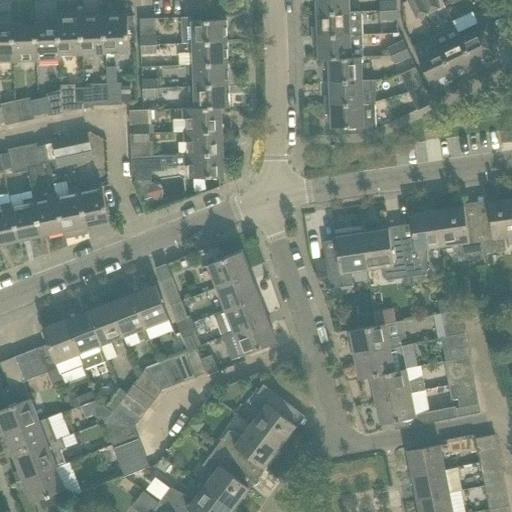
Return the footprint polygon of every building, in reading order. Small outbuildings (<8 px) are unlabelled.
[(349,12),(348,0),(310,0),(311,0),(316,0),(316,14),(349,12)] [(428,14),(420,0),(406,0),(416,20),(428,14)] [(440,9),(435,0),(420,0),(428,14),(440,9)] [(397,11),(396,2),(379,3),(380,11),(397,11)] [(397,19),(397,11),(380,11),(380,20),(397,19)] [(363,12),(359,12),(349,12),(316,14),(317,27),(312,27),(312,37),(364,35),(363,12)] [(81,17),(81,13),(57,14),(57,26),(58,26),(60,52),(72,52),(72,55),(83,55),(83,51),(81,17)] [(488,44),(500,38),(489,14),(476,21),(480,29),(473,33),(471,29),(468,28),(457,33),(460,39),(477,74),(485,69),(483,64),(495,58),(488,44)] [(129,53),(128,28),(134,27),(133,16),(127,16),(127,15),(104,16),(106,50),(118,50),(118,53),(129,53)] [(104,16),(81,17),(83,51),(95,51),(95,54),(106,54),(106,50),(104,16)] [(193,21),(192,17),(181,18),(182,43),(188,43),(192,43),(192,44),(226,42),(226,20),(193,21)] [(34,23),(34,27),(35,27),(37,61),(61,60),(60,52),(58,26),(57,26),(45,26),(45,23),(40,23),(34,23)] [(17,24),(11,24),(11,28),(12,28),(14,62),(37,61),(35,27),(34,27),(22,27),(22,24),(17,24)] [(0,62),(14,62),(12,28),(11,28),(0,28),(0,62)] [(364,57),(364,35),(312,37),(313,46),(318,46),(318,60),(323,60),(323,59),(351,58),(360,57),(361,57),(364,57)] [(156,36),(140,37),(140,46),(156,45),(156,36)] [(453,78),(439,49),(434,36),(412,47),(426,75),(434,94),(444,89),(441,84),(453,78)] [(477,74),(460,39),(439,49),(453,78),(466,72),(468,78),(477,74)] [(407,49),(403,41),(388,48),(391,56),(407,49)] [(227,64),(226,42),(192,44),(192,43),(188,43),(188,54),(192,53),(193,65),(227,64)] [(156,54),(156,45),(140,46),(141,54),(156,54)] [(407,49),(391,56),(396,65),(411,58),(407,49)] [(361,57),(360,57),(351,58),(323,59),(323,60),(323,69),(329,69),(329,82),(362,81),(361,57)] [(228,86),(227,64),(193,65),(188,65),(189,75),(193,75),(194,87),(228,86)] [(424,86),(415,67),(400,75),(409,93),(424,86)] [(142,81),(142,89),(158,89),(157,80),(142,81)] [(330,95),(324,96),(325,105),(363,104),(362,92),(376,92),(376,80),(362,81),(329,82),(330,95)] [(131,102),(130,86),(121,87),(121,83),(106,84),(107,105),(122,105),(122,102),(131,102)] [(107,105),(106,84),(92,84),(92,88),(84,88),(85,109),(93,107),(93,106),(107,105)] [(75,85),(61,85),(62,114),(75,111),(85,109),(84,88),(75,88),(75,85)] [(229,108),(228,86),(194,87),(189,87),(190,97),(194,97),(195,108),(195,109),(221,108),(229,108)] [(432,104),(424,86),(409,93),(417,111),(432,104)] [(158,97),(158,89),(142,89),(142,98),(158,97)] [(50,113),(47,97),(39,99),(42,115),(50,113)] [(42,115),(39,99),(31,101),(34,116),(42,115)] [(1,107),(0,107),(0,123),(4,123),(5,126),(20,122),(15,101),(1,104),(1,107)] [(376,130),(375,103),(363,104),(325,105),(325,115),(330,115),(331,129),(347,128),(348,134),(369,133),(376,130)] [(222,131),(221,108),(195,109),(195,108),(182,109),(183,120),(187,119),(188,131),(188,132),(222,131)] [(149,134),(148,125),(133,126),(133,134),(149,134)] [(223,154),(222,131),(188,132),(188,131),(183,132),(184,142),(188,142),(188,154),(188,155),(223,154)] [(93,159),(88,133),(67,137),(73,164),(93,159)] [(149,142),(149,134),(133,134),(130,134),(130,143),(149,142)] [(73,164),(67,137),(52,140),(52,143),(45,145),(48,160),(56,159),(58,168),(73,164)] [(48,160),(45,145),(37,147),(36,144),(22,147),(26,168),(28,168),(30,177),(44,174),(42,165),(40,165),(40,162),(48,160)] [(26,168),(22,147),(7,150),(8,153),(0,155),(3,170),(12,168),(12,171),(26,168)] [(224,177),(223,154),(188,155),(188,154),(184,154),(154,156),(154,157),(131,158),(132,181),(132,182),(150,181),(150,172),(154,171),(153,165),(164,164),(165,166),(189,165),(190,179),(224,177)] [(109,222),(105,202),(101,184),(90,186),(91,191),(80,193),(79,193),(86,227),(109,222)] [(79,193),(80,193),(79,189),(68,191),(69,196),(57,198),(64,232),(64,235),(71,233),(71,236),(87,233),(86,227),(79,193)] [(57,198),(56,194),(45,196),(46,201),(35,203),(34,203),(41,237),(64,232),(57,198)] [(34,203),(35,203),(34,199),(23,201),(24,205),(12,208),(19,241),(41,237),(34,203)] [(511,236),(511,199),(488,203),(489,215),(477,217),(483,253),(504,251),(505,238),(511,236)] [(12,208),(11,204),(1,206),(2,210),(0,210),(0,245),(19,241),(12,208)] [(483,253),(477,217),(466,219),(464,206),(437,210),(442,246),(454,244),(458,244),(461,256),(483,253)] [(442,246),(437,210),(410,214),(414,238),(402,240),(407,276),(425,274),(426,248),(442,246)] [(407,276),(402,240),(390,242),(388,229),(362,233),(367,267),(380,265),(386,279),(407,276)] [(367,267),(362,233),(335,237),(337,250),(324,252),(330,289),(349,286),(352,269),(367,267)] [(207,265),(215,284),(216,288),(250,275),(241,252),(207,265)] [(259,297),(250,275),(216,288),(225,310),(259,297)] [(181,302),(172,279),(161,283),(170,306),(181,302)] [(168,318),(163,304),(155,285),(132,294),(145,327),(168,318)] [(145,327),(132,294),(110,303),(122,336),(135,331),(139,341),(149,337),(145,327)] [(267,320),(259,297),(225,310),(213,315),(222,337),(267,320)] [(187,317),(181,302),(170,306),(178,329),(192,323),(190,316),(187,317)] [(122,336),(110,303),(87,312),(106,361),(116,357),(110,341),(122,336)] [(476,317),(474,307),(460,310),(462,320),(476,317)] [(379,310),(373,311),(376,326),(396,322),(394,312),(380,314),(380,311),(379,310)] [(462,320),(460,310),(435,315),(437,325),(462,320)] [(106,361),(87,312),(65,321),(78,353),(84,370),(106,361)] [(276,343),(267,320),(222,337),(231,360),(276,343)] [(83,367),(78,353),(65,321),(42,329),(48,344),(37,348),(46,373),(49,372),(58,368),(61,375),(83,367)] [(405,336),(402,321),(396,322),(376,326),(350,331),(354,355),(402,346),(400,337),(405,336)] [(201,346),(192,323),(178,329),(188,352),(196,349),(196,347),(201,346)] [(441,338),(445,362),(469,357),(465,333),(441,338)] [(406,369),(404,356),(402,346),(354,355),(359,379),(371,377),(371,376),(395,372),(395,371),(406,369)] [(46,373),(37,348),(25,353),(35,377),(46,373)] [(206,373),(196,349),(188,352),(185,353),(194,378),(206,373)] [(35,377),(25,353),(14,357),(24,382),(35,377)] [(194,378),(185,353),(162,362),(172,386),(194,378)] [(24,382),(14,357),(0,362),(0,364),(9,387),(24,382)] [(469,357),(445,362),(444,362),(449,386),(474,381),(469,357)] [(172,386),(162,362),(144,369),(161,391),(162,390),(172,386)] [(58,368),(49,372),(52,380),(61,376),(61,375),(58,368)] [(161,391),(144,369),(133,385),(155,400),(161,391)] [(423,380),(409,383),(406,369),(395,371),(395,372),(371,376),(371,377),(375,400),(411,393),(425,390),(423,380)] [(415,415),(412,398),(411,393),(375,400),(380,424),(393,422),(394,430),(480,413),(474,381),(449,386),(452,400),(457,399),(459,408),(455,409),(455,407),(415,415)] [(0,436),(39,422),(24,382),(9,387),(1,390),(7,407),(0,410),(0,421),(1,425),(0,425),(0,436)] [(155,400),(133,385),(127,394),(120,389),(119,390),(147,409),(155,400)] [(263,385),(251,401),(250,402),(258,414),(250,425),(279,447),(296,426),(285,418),(292,409),(304,417),(305,417),(263,385)] [(147,409),(119,390),(109,403),(101,397),(98,401),(108,409),(108,408),(115,412),(120,405),(140,419),(147,409)] [(140,419),(120,405),(115,412),(108,408),(108,409),(99,421),(104,424),(104,425),(134,428),(140,419)] [(48,418),(39,422),(0,436),(0,440),(2,447),(9,444),(14,457),(56,441),(56,440),(48,418)] [(139,441),(134,428),(104,425),(106,427),(115,450),(139,441)] [(263,469),(279,447),(250,425),(242,436),(229,431),(216,448),(246,471),(253,461),(263,469)] [(497,447),(495,436),(475,439),(478,451),(497,447)] [(62,438),(56,440),(56,441),(14,457),(19,470),(12,473),(16,482),(57,466),(65,464),(60,450),(65,447),(62,438)] [(142,451),(139,441),(115,450),(118,460),(142,451)] [(408,467),(409,476),(444,469),(440,445),(408,452),(411,466),(408,467)] [(239,480),(246,471),(216,448),(203,466),(212,476),(203,487),(232,509),(248,488),(239,480)] [(57,466),(16,482),(20,491),(26,489),(31,503),(35,501),(39,511),(58,511),(66,501),(69,498),(57,466)] [(449,493),(444,469),(409,476),(411,486),(414,485),(417,499),(449,493)] [(504,482),(502,470),(482,474),(484,486),(504,482)] [(507,494),(504,482),(484,486),(487,498),(507,494)] [(230,511),(232,509),(203,487),(194,500),(171,488),(160,502),(172,511),(230,511)] [(452,511),(449,493),(417,499),(419,511),(452,511)] [(172,511),(160,502),(152,511),(172,511)]
